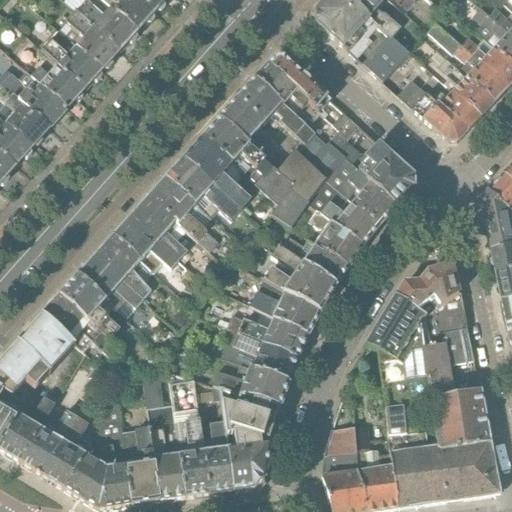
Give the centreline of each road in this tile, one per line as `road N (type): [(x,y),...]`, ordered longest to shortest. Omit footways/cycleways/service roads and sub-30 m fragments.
road 1 (residential): [(0,332),(278,23)]
road 2 (secondary): [(0,283),(255,1)]
road 3 (residential): [(310,511),(302,447),(330,365),(392,254),(455,188)]
road 4 (residential): [(216,0),(0,240)]
road 5 (residential): [(455,188),(511,467)]
road 6 (residential): [(455,188),(278,23)]
